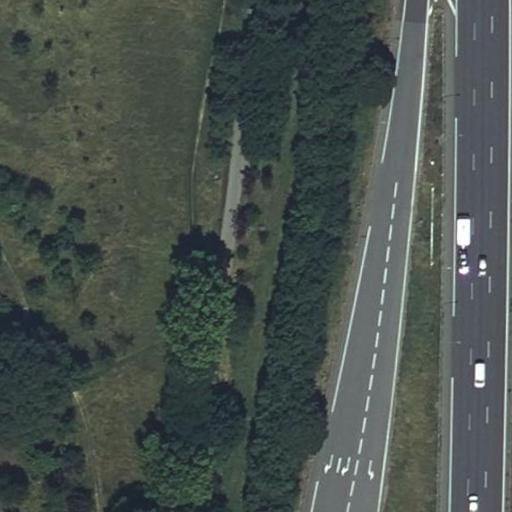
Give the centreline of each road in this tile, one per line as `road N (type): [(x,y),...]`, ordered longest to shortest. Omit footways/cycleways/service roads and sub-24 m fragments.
road 1 (motorway): [(416,0),(344,511)]
road 2 (motorway): [(481,0),(473,511)]
